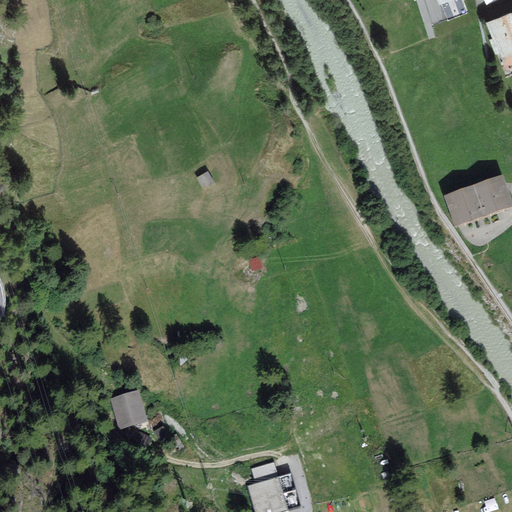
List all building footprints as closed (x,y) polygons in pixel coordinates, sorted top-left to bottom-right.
[(511,6),(486,18),(502,55),(511,50),(511,6)] [(511,56),(503,59),(507,71),(511,68),(511,56)] [(212,183),(205,171),(195,177),(202,189),(212,183)] [(511,201),(503,175),(473,185),(484,216),(511,206),(511,201)] [(473,185),(444,196),(454,227),(484,216),(473,185)] [(135,392),(109,400),(119,431),(145,423),(135,392)] [(274,463),(251,471),(255,481),(277,474),(274,463)] [(277,480),(248,488),(255,511),(284,511),(287,511),(277,480)]
